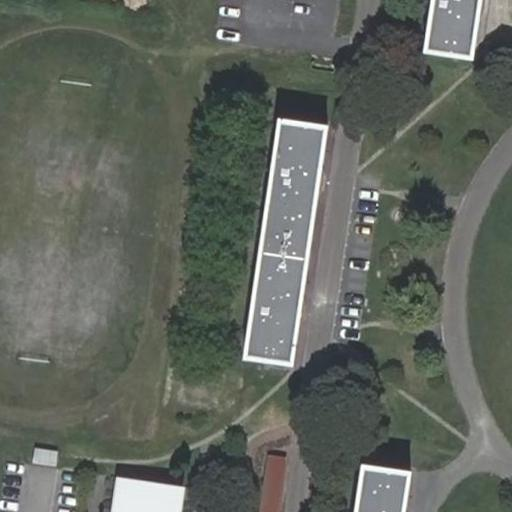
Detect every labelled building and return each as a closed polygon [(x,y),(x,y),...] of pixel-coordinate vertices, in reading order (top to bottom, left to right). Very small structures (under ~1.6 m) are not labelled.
[(476,57),(484,0),(433,0),(426,49),(476,57)] [(291,366),(327,128),(280,122),(246,360),(291,366)] [(270,456),(260,511),(276,511),(286,458),(278,457),(270,456)] [(405,511),(411,475),(364,468),(357,511),(405,511)] [(182,511),(186,488),(122,479),(116,511),(182,511)]
